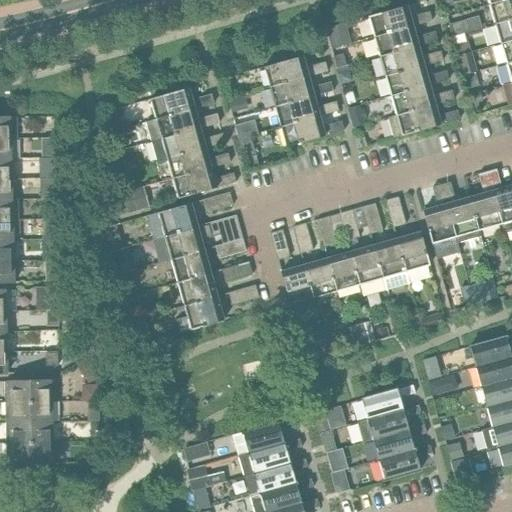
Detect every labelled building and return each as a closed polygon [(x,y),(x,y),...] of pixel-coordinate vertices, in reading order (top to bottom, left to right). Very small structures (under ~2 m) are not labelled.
[(451,0),(443,0),(447,10),(454,8),(451,0)] [(511,0),(503,0),(489,4),(495,23),(511,18),(511,0)] [(368,16),(374,36),(413,26),(432,20),(429,11),(410,17),(407,5),(368,16)] [(511,18),(495,23),(500,43),(511,39),(511,18)] [(450,24),(453,36),(470,31),(466,19),(450,24)] [(374,36),(379,56),(418,46),(438,40),(435,31),(416,36),(413,26),(374,36)] [(342,30),(327,35),(331,47),(346,42),(342,30)] [(511,39),(500,43),(506,62),(511,60),(511,39)] [(456,45),(458,54),(469,51),(467,42),(456,45)] [(379,56),(385,75),(424,65),(443,60),(440,51),(421,56),(418,46),(379,56)] [(458,54),(464,75),(477,71),(472,52),(470,53),(469,51),(458,54)] [(337,68),(347,65),(344,53),(334,56),(337,68)] [(264,67),(269,86),(308,75),(309,77),(328,71),(325,62),(306,67),(303,56),(264,67)] [(337,68),(341,84),(352,81),(348,65),(347,65),(337,68)] [(385,75),(390,94),(429,83),(429,85),(449,79),(446,70),(427,76),(424,65),(385,75)] [(269,86),(275,107),(314,96),(333,91),(331,81),(311,87),(309,77),(308,75),(269,86)] [(390,94),(396,116),(435,104),(454,99),(452,90),(432,95),(429,85),(429,83),(390,94)] [(150,99),(156,119),(195,108),(214,103),(212,94),(192,99),(189,88),(150,99)] [(343,90),(347,104),(356,101),(352,88),(343,90)] [(227,99),(231,113),(247,108),(244,95),(227,99)] [(275,107),(281,126),(319,115),(319,116),(339,110),(336,101),(317,107),(314,96),(275,107)] [(361,111),(359,104),(348,107),(353,126),(367,122),(363,110),(361,111)] [(388,118),(394,138),(460,119),(457,110),(438,115),(435,104),(396,116),(388,118)] [(146,122),(151,141),(200,128),(220,123),(217,113),(198,119),(195,108),(156,119),(146,122)] [(100,118),(104,131),(120,127),(117,114),(100,118)] [(319,115),(281,126),(286,147),(344,130),(342,121),(322,126),(319,116),(319,115)] [(0,117),(0,138),(11,139),(18,138),(17,117),(0,117)] [(234,125),(244,159),(256,155),(250,135),(247,136),(243,122),(234,125)] [(167,158),(206,148),(225,142),(222,133),(203,138),(200,128),(151,141),(157,161),(167,158)] [(0,138),(0,159),(12,159),(11,139),(0,138)] [(45,139),(45,147),(53,147),(53,138),(45,139)] [(167,158),(172,178),(211,167),(230,162),(228,153),(209,158),(206,148),(167,158)] [(52,158),(37,159),(37,175),(52,175),(52,158)] [(0,159),(0,179),(12,179),(12,159),(0,159)] [(172,178),(178,198),(236,182),(233,173),(214,178),(211,167),(172,178)] [(511,231),(511,185),(502,188),(496,169),(487,172),(501,223),(502,223),(505,234),(511,231)] [(479,230),(501,223),(487,172),(478,174),(484,193),(468,198),(478,230),(479,230)] [(55,178),(54,178),(46,178),(46,199),(56,198),(55,178)] [(0,179),(0,199),(13,199),(12,179),(0,179)] [(481,235),(479,230),(478,230),(468,198),(456,201),(450,182),(440,185),(455,237),(454,237),(455,243),(481,235)] [(432,243),(454,237),(455,237),(440,185),(432,187),(438,206),(423,210),(432,243)] [(111,195),(117,216),(141,209),(135,188),(111,195)] [(233,205),(229,192),(202,200),(206,212),(233,205)] [(398,197),(386,200),(393,227),(406,224),(398,197)] [(0,199),(0,219),(17,219),(17,200),(13,200),(13,199),(0,199)] [(153,240),(198,227),(191,203),(146,215),(153,240)] [(375,203),(363,207),(370,234),(383,230),(375,203)] [(352,210),(339,213),(347,240),(360,237),(352,210)] [(239,228),(236,215),(209,223),(213,235),(239,228)] [(329,216),(316,220),(324,247),(337,243),(329,216)] [(0,219),(0,240),(14,240),(20,240),(20,221),(17,221),(17,219),(0,219)] [(306,223),(293,226),(301,253),(313,250),(306,223)] [(104,228),(111,252),(123,248),(116,224),(104,228)] [(159,262),(171,259),(204,249),(198,227),(153,240),(159,262)] [(270,233),(278,260),(290,256),(283,229),(270,233)] [(396,239),(405,272),(430,265),(421,232),(396,239)] [(246,251),(242,238),(215,246),(219,258),(246,251)] [(383,278),(386,290),(409,284),(405,272),(396,239),(373,245),(383,278)] [(0,240),(0,261),(14,261),(14,240),(0,240)] [(350,252),(359,284),(383,278),(373,245),(350,252)] [(118,274),(130,271),(136,269),(129,246),(123,248),(111,252),(118,274)] [(171,259),(177,282),(211,272),(204,249),(171,259)] [(327,258),(336,291),(359,284),(350,252),(327,258)] [(312,298),(314,297),(336,291),(327,258),(304,265),(312,298)] [(45,260),(46,281),(55,281),(55,260),(45,260)] [(14,261),(0,261),(0,281),(15,282),(14,261)] [(252,274),(249,261),(222,269),(225,281),(252,274)] [(281,271),(292,312),(316,305),(314,297),(312,298),(304,265),(281,271)] [(118,274),(125,298),(137,294),(130,271),(118,274)] [(177,282),(183,305),(217,295),(211,272),(177,282)] [(442,280),(445,292),(454,289),(451,278),(442,280)] [(259,297),(255,285),(228,292),(232,305),(259,297)] [(57,288),(49,288),(49,309),(58,309),(57,288)] [(177,319),(180,332),(224,320),(217,295),(183,305),(187,316),(177,319)] [(129,309),(132,320),(142,317),(142,318),(144,317),(143,315),(149,314),(148,308),(142,310),(140,306),(129,309)] [(418,318),(421,328),(445,321),(442,312),(418,318)] [(132,320),(134,325),(139,344),(149,341),(142,318),(142,317),(132,320)] [(411,320),(414,330),(421,328),(418,318),(411,320)] [(373,333),(375,341),(388,337),(385,327),(372,331),(373,333)] [(375,341),(373,333),(372,331),(369,332),(370,334),(366,335),(366,333),(350,338),(353,348),(371,342),(375,341)] [(471,346),(477,366),(511,356),(508,344),(511,343),(511,334),(502,337),(471,346)] [(338,351),(336,342),(326,344),(329,353),(338,351)] [(325,343),(304,348),(307,359),(327,354),(325,343)] [(477,366),(482,386),(511,377),(511,356),(477,366)] [(87,357),(76,363),(85,378),(96,372),(87,357)] [(433,364),(426,366),(429,378),(436,376),(433,364)] [(511,377),(482,386),(487,406),(511,399),(511,377)] [(432,396),(443,393),(438,378),(427,381),(432,396)] [(5,381),(5,402),(52,401),(52,380),(5,381)] [(361,399),(367,419),(403,409),(400,397),(415,393),(413,385),(397,389),(397,388),(361,399)] [(511,399),(487,406),(492,426),(511,420),(511,399)] [(90,421),(99,421),(99,400),(88,401),(89,421),(90,421)] [(5,402),(6,422),(53,421),(52,401),(5,402)] [(363,442),(373,439),(409,429),(405,417),(421,413),(419,405),(403,409),(367,419),(357,422),(363,442)] [(327,417),(316,420),(319,431),(330,428),(327,417)] [(296,426),(294,418),(279,423),(278,422),(233,434),(239,455),(284,443),(281,431),(296,426)] [(488,449),(498,447),(511,442),(511,420),(492,426),(482,429),(488,449)] [(6,422),(6,443),(53,442),(53,421),(6,422)] [(99,421),(90,421),(90,430),(99,430),(99,421)] [(440,427),(445,440),(455,437),(450,423),(440,427)] [(373,439),(379,459),(415,449),(411,437),(427,433),(424,425),(409,429),(373,439)] [(326,452),(336,449),(330,430),(320,433),(326,452)] [(239,456),(244,476),(290,463),(287,451),(302,446),(300,438),(284,443),(239,456)] [(6,443),(7,464),(54,463),(53,442),(6,443)] [(511,442),(498,447),(503,467),(511,465),(511,442)] [(447,446),(451,459),(462,456),(458,443),(447,446)] [(379,459),(384,480),(420,470),(417,457),(432,453),(430,445),(415,449),(379,459)] [(193,446),(183,448),(186,461),(196,458),(193,446)] [(468,456),(451,461),(457,479),(474,475),(468,456)] [(244,476),(250,496),(296,482),(292,471),(308,466),(306,458),(290,463),(244,476)] [(192,491),(211,486),(205,464),(186,469),(192,491)] [(345,469),(331,472),(337,492),(350,488),(350,485),(345,469)] [(250,496),(254,511),(269,511),(302,503),(298,491),(314,486),(311,478),(296,482),(250,496)] [(304,511),(319,506),(317,498),(302,503),(269,511),(304,511)]
